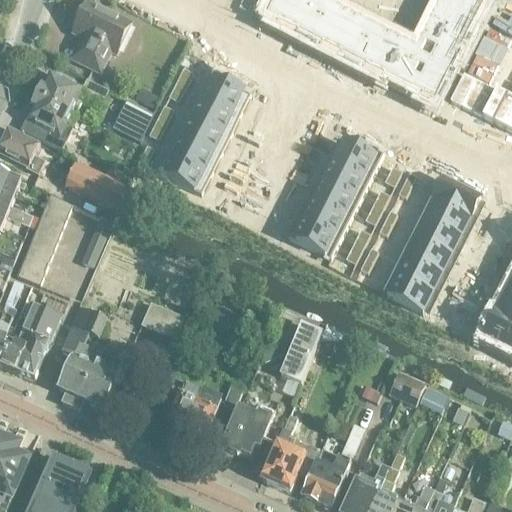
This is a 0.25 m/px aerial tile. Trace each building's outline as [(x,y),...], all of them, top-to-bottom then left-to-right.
[(314,0),(278,0),(267,23),(400,91),(401,88),(413,94),(411,97),(435,109),(491,0),(444,0),(417,53),(314,0)] [(132,25),(89,3),(73,34),(83,39),(83,41),(85,48),(77,63),(101,75),(111,53),(117,56),(132,25)] [(185,72),(181,80),(191,85),(195,77),(185,72)] [(37,100),(71,117),(77,105),(80,107),(81,106),(82,107),(90,101),(102,107),(109,94),(86,83),(82,91),(48,74),(37,100)] [(209,79),(199,99),(241,120),(252,100),(209,79)] [(181,80),(177,87),(187,92),(191,85),(181,80)] [(177,87),(173,95),(183,100),(187,92),(177,87)] [(157,100),(141,93),(137,103),(152,111),(157,100)] [(173,95),(169,102),(179,107),(183,100),(173,95)] [(199,99),(189,118),(231,140),(241,120),(199,99)] [(71,117),(37,100),(35,103),(33,102),(28,112),(30,113),(26,124),(27,124),(22,135),(61,155),(72,132),(66,129),(71,117)] [(154,120),(126,106),(113,131),(142,145),(154,120)] [(165,110),(161,118),(171,123),(175,115),(165,110)] [(161,118),(157,126),(167,131),(171,123),(161,118)] [(189,118),(179,137),(222,159),(231,140),(189,118)] [(157,126),(153,133),(163,138),(167,131),(157,126)] [(34,177),(38,179),(45,165),(33,159),(39,148),(10,133),(9,135),(4,137),(2,142),(3,146),(0,152),(0,157),(27,171),(28,169),(36,173),(34,177)] [(153,133),(149,141),(159,146),(163,138),(153,133)] [(179,137),(169,156),(212,178),(222,159),(179,137)] [(339,144),(328,164),(371,186),(381,166),(339,144)] [(148,150),(142,161),(150,165),(155,154),(148,150)] [(169,156),(159,176),(201,198),(212,178),(169,156)] [(142,161),(137,172),(144,175),(150,165),(142,161)] [(328,164),(319,183),(361,205),(371,186),(328,164)] [(120,186),(105,179),(77,166),(64,189),(115,215),(129,191),(120,186)] [(110,170),(105,179),(120,186),(125,178),(110,170)] [(392,172),(388,180),(398,185),(402,177),(392,172)] [(0,176),(0,196),(14,202),(21,186),(0,176)] [(409,178),(404,189),(411,193),(417,182),(409,178)] [(388,180),(385,188),(394,193),(398,185),(388,180)] [(319,183),(309,203),(351,224),(361,205),(319,183)] [(430,203),(434,205),(471,224),(481,204),(440,183),(430,203)] [(404,189),(398,200),(406,204),(411,193),(404,189)] [(33,194),(28,204),(38,207),(42,197),(33,194)] [(0,196),(0,213),(31,226),(33,220),(11,211),(14,202),(0,196)] [(380,196),(377,203),(386,208),(390,201),(380,196)] [(50,198),(44,212),(67,221),(72,209),(50,198)] [(309,203),(299,222),(341,244),(351,224),(309,203)] [(377,203),(373,211),(382,216),(386,208),(377,203)] [(434,205),(425,223),(461,242),(471,224),(434,205)] [(373,211),(369,218),(379,223),(382,216),(373,211)] [(44,212),(40,224),(63,233),(67,221),(44,212)] [(0,231),(2,232),(6,222),(29,231),(31,226),(0,213),(0,231)] [(390,216),(385,226),(392,230),(397,219),(390,216)] [(369,218),(365,226),(375,231),(379,223),(369,218)] [(299,222),(289,242),(331,264),(341,244),(299,222)] [(425,223),(416,242),(452,261),(461,242),(425,223)] [(40,224),(35,234),(58,244),(63,233),(40,224)] [(112,231),(100,226),(88,255),(99,260),(112,231)] [(385,226),(379,237),(386,241),(392,230),(385,226)] [(0,237),(2,232),(0,231),(0,248),(19,257),(23,247),(0,237)] [(35,234),(31,246),(54,255),(58,244),(35,234)] [(361,234),(357,242),(367,247),(370,239),(361,234)] [(357,242),(353,249),(363,254),(367,247),(357,242)] [(416,242),(406,261),(442,279),(452,261),(416,242)] [(31,246),(26,258),(49,267),(54,255),(31,246)] [(0,259),(15,266),(19,257),(0,248),(0,259)] [(353,249),(349,257),(359,262),(363,254),(353,249)] [(371,253),(365,264),(373,267),(378,257),(371,253)] [(349,257),(345,264),(355,269),(359,262),(349,257)] [(26,258),(21,269),(44,279),(49,267),(26,258)] [(406,261),(396,279),(433,298),(442,279),(406,261)] [(365,264),(360,275),(367,278),(373,267),(365,264)] [(40,290),(44,279),(21,269),(17,280),(40,290)] [(0,283),(7,286),(10,277),(0,273),(0,283)] [(396,279),(386,298),(423,317),(433,298),(396,279)] [(511,305),(507,303),(496,324),(511,332),(511,305)] [(32,323),(37,310),(30,307),(24,321),(29,323),(29,322),(32,323)] [(217,307),(209,323),(235,336),(243,320),(217,307)] [(142,330),(174,344),(184,322),(151,308),(142,330)] [(6,309),(3,314),(6,315),(4,320),(13,323),(17,314),(6,309)] [(62,320),(37,310),(32,323),(29,322),(29,323),(24,334),(31,338),(30,342),(50,350),(50,349),(62,320)] [(83,406),(104,415),(120,376),(121,376),(124,367),(97,355),(95,359),(86,355),(88,350),(84,348),(89,338),(99,343),(107,323),(79,310),(61,354),(72,359),(57,394),(65,398),(62,406),(80,414),(83,406)] [(0,370),(1,371),(11,347),(2,343),(8,329),(10,330),(13,323),(4,320),(4,321),(2,320),(0,324),(0,370)] [(270,343),(282,349),(292,325),(280,320),(270,343)] [(511,332),(496,324),(485,346),(511,360),(511,332)] [(13,332),(10,330),(8,329),(2,343),(11,347),(1,371),(17,378),(27,354),(17,350),(18,346),(13,332)] [(321,343),(323,338),(300,329),(291,352),(286,351),(282,360),(287,362),(280,380),(302,390),(321,343)] [(321,343),(340,346),(343,337),(327,330),(323,338),(321,343)] [(35,386),(50,350),(30,342),(31,338),(24,334),(18,346),(17,350),(27,354),(17,378),(35,386)] [(265,366),(280,360),(281,356),(267,350),(261,364),(265,366)] [(221,403),(187,389),(177,385),(179,380),(168,375),(163,387),(171,391),(163,411),(172,415),(168,426),(205,442),(221,403)] [(389,399),(416,411),(426,389),(399,377),(389,399)] [(244,392),(231,387),(225,403),(237,409),(244,392)] [(359,400),(378,407),(382,396),(363,389),(359,400)] [(428,389),(420,405),(442,416),(450,400),(428,389)] [(260,452),(271,424),(275,415),(259,409),(255,417),(256,417),(255,419),(239,412),(222,452),(241,460),(242,458),(250,461),(255,451),(260,452)] [(459,412),(453,424),(464,429),(469,416),(459,412)] [(283,433),(261,484),(290,496),(298,478),(307,482),(319,454),(289,441),(298,422),(290,419),(284,433),(283,433)] [(511,444),(511,441),(511,428),(504,425),(497,438),(511,444)] [(346,447),(339,463),(350,468),(351,468),(352,466),(358,452),(366,434),(355,429),(353,429),(346,447)] [(10,508),(28,465),(15,460),(19,450),(6,444),(0,457),(0,511),(3,505),(10,508)] [(309,483),(301,502),(324,511),(332,511),(350,468),(339,463),(319,454),(307,482),(309,483)] [(399,511),(403,505),(390,499),(395,488),(393,487),(398,476),(405,461),(396,457),(390,472),(372,511),(399,511)] [(73,511),(88,480),(54,466),(34,511),(73,511)] [(343,511),(372,511),(390,472),(381,469),(374,484),(359,478),(343,511)] [(443,479),(450,482),(454,473),(447,470),(443,479)] [(452,511),(453,511),(440,506),(443,498),(442,498),(447,486),(439,483),(434,495),(426,511),(452,511)] [(403,505),(399,511),(426,511),(434,495),(425,491),(416,511),(403,505)] [(469,511),(454,511),(453,511),(452,511),(480,511),(483,507),(473,503),(469,511)]
